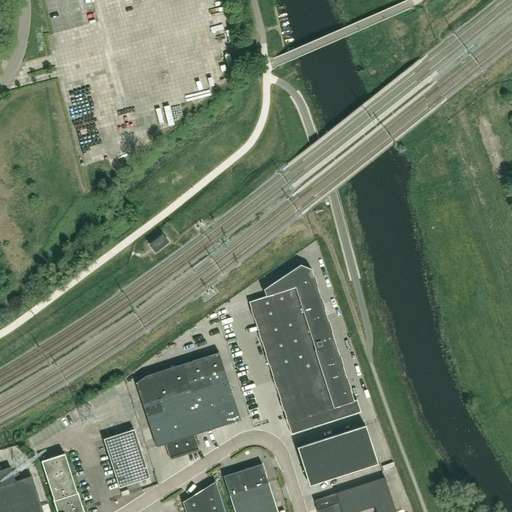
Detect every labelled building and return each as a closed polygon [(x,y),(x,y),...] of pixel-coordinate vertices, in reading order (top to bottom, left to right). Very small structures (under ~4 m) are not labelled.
[(352,396),(335,343),(330,327),(312,269),(300,265),(264,289),(266,296),(249,302),(268,359),(275,382),(292,434),(360,412),(357,401),(354,401),(352,396)] [(240,420),(218,352),(187,362),(184,363),(145,376),(136,382),(156,447),(165,444),(169,457),(198,448),(193,435),(240,420)] [(378,464),(365,425),(297,447),(304,470),(303,471),(305,471),(309,485),(378,464)] [(150,478),(134,429),(104,439),(119,487),(150,478)] [(84,511),(78,492),(77,492),(64,453),(41,461),(54,499),(53,499),(56,511),(84,511)] [(268,483),(261,464),(223,476),(229,495),(268,483)] [(43,511),(31,476),(15,481),(10,467),(0,470),(0,511),(43,511)] [(395,511),(384,477),(314,500),(317,509),(316,510),(317,510),(317,511),(358,511),(375,507),(376,511),(395,511)] [(225,511),(215,481),(182,502),(185,511),(225,511)] [(277,511),(268,483),(229,495),(234,511),(277,511)]
